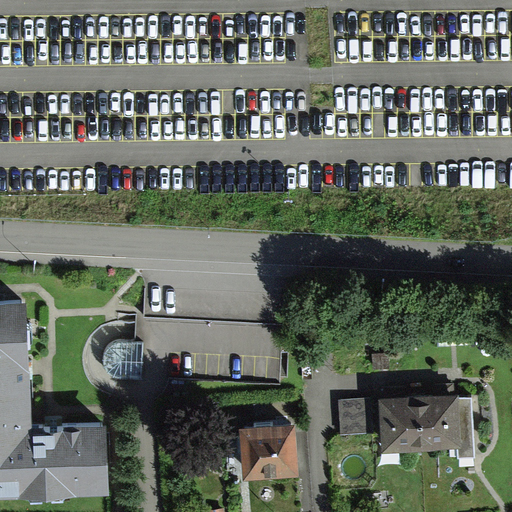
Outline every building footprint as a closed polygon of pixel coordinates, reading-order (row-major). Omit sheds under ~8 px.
[(0,497),(107,493),(104,428),(37,431),(32,299),(0,300),(0,497)] [(334,371),(369,369),(366,322),(331,324),(334,371)] [(470,395),(381,399),(383,450),(457,447),(457,457),(473,456),(470,395)] [(368,398),(338,400),(340,432),(370,430),(368,398)] [(244,479),(297,475),(295,423),(241,427),(244,479)]
